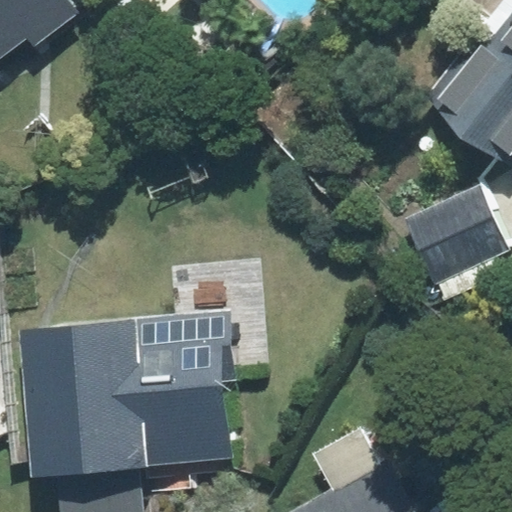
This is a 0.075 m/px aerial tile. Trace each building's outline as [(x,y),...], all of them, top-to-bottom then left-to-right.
[(0,0),(0,58),(28,37),(35,46),(76,14),(65,0),(0,0)] [(481,24),(429,90),(461,136),(511,164),(511,12),(495,35),(481,24)] [(438,280),(509,248),(481,187),(410,219),(438,280)] [(20,330),(34,476),(56,474),(139,466),(232,458),(225,383),(272,378),(261,259),(173,267),(177,316),(20,330)] [(361,427),(312,454),(331,489),(287,511),(415,511),(387,461),(381,464),(361,427)] [(56,474),(60,511),(143,511),(139,466),(56,474)]
